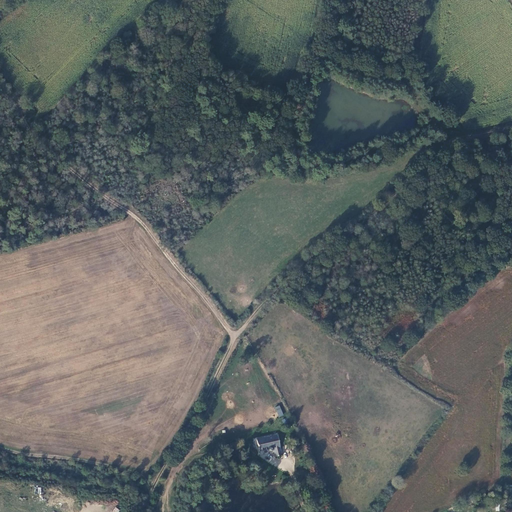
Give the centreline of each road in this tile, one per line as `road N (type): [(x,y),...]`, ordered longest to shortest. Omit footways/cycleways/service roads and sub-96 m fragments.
road 1 (track): [(511,128),(441,146),(383,207),(292,273),(236,334),(143,223),(66,168),(0,90)]
road 2 (track): [(236,334),(149,488)]
